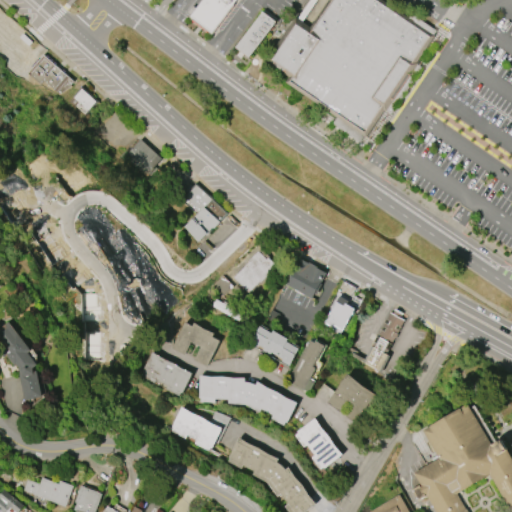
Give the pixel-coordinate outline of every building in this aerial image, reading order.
[(199,0),(188,14),(210,31),(233,0),(199,0)] [(296,21),(310,31),(331,0),(379,0),(407,19),(411,13),(438,32),(365,137),(285,81),(289,74),(269,60),(296,21)] [(234,45),(248,55),(275,20),(262,9),(234,45)] [(26,73),(43,53),(74,80),(60,97),(42,82),(39,85),(26,73)] [(81,86),(97,101),(83,117),(67,101),(81,86)] [(140,139),(161,158),(152,168),(153,169),(145,177),(122,157),(127,151),(128,152),(140,139)] [(196,182),(228,213),(206,235),(205,234),(198,242),(183,227),(195,214),(181,200),(188,193),(185,189),(190,184),(192,186),(196,182)] [(232,278),(248,262),(247,261),(258,251),(266,259),(267,257),(276,266),(259,282),(258,281),(246,292),(232,278)] [(311,299),(284,285),(298,258),(308,263),(308,262),(317,267),(316,268),(325,272),(311,299)] [(221,275),(232,286),(221,297),(210,286),(221,275)] [(355,309),(340,335),(322,325),(339,295),(347,300),(346,303),(355,309)] [(403,319),(386,311),(364,364),(381,371),(403,319)] [(28,353),(37,364),(32,368),(33,371),(36,370),(42,397),(24,400),(18,374),(19,374),(19,368),(15,364),(13,365),(6,356),(4,357),(0,352),(0,327),(9,321),(31,350),(28,353)] [(219,340),(205,366),(192,360),(199,347),(190,342),(183,355),(170,348),(184,322),(192,326),(193,323),(203,328),(214,333),(212,337),(219,340)] [(259,325),(271,333),(273,330),(289,339),(287,342),(299,349),(288,366),(281,361),(283,359),(270,352),(269,354),(262,350),(264,347),(259,344),(257,347),(250,342),(259,325)] [(285,380),(309,339),(314,342),(316,340),(325,345),(313,367),(315,368),(303,390),(285,380)] [(192,373),(181,393),(180,392),(178,396),(165,389),(167,385),(155,379),(153,383),(140,376),(142,372),(141,372),(151,351),(160,357),(172,363),(181,368),(192,373)] [(378,396),(358,425),(345,416),(352,406),(346,402),(339,412),(326,403),(347,373),(361,385),(378,396)] [(244,378),(244,382),(246,382),(248,382),(250,383),(251,384),(253,384),(255,385),(257,381),(266,387),(277,391),(285,397),(297,402),(286,422),(285,422),(283,425),(270,418),(272,415),(260,408),(258,412),(244,404),(227,403),(227,399),(214,398),(214,402),(199,401),(199,398),(198,398),(199,375),(211,377),(222,376),(232,378),(244,378)] [(434,511),(468,511),(466,507),(465,507),(456,492),(489,473),(510,511),(511,509),(511,457),(501,438),(490,444),(468,404),(460,408),(460,407),(422,428),(438,456),(411,471),(434,511)] [(230,418),(216,444),(214,442),(211,448),(209,447),(207,451),(193,444),(195,440),(186,435),(184,438),(170,431),(172,427),(171,427),(181,406),(190,412),(201,417),(209,422),(214,411),(230,418)] [(342,454),(324,467),(323,466),(319,469),(311,457),(314,455),(306,444),(303,446),(294,435),(297,433),(297,432),(315,418),(321,427),(328,436),(334,445),(342,454)] [(315,503),(303,511),(288,511),(284,506),(287,504),(279,494),(277,496),(266,482),(252,474),(253,471),(242,465),(240,468),(227,461),(229,458),(227,457),(238,437),(248,443),(257,447),(268,454),(278,458),(276,462),(278,463),(279,464),(280,465),(282,466),(283,467),(284,468),(285,470),(288,467),(294,477),(302,485),(308,495),(315,503)] [(64,507),(22,490),(27,479),(39,484),(41,477),(58,483),(59,480),(73,486),(64,507)] [(80,485),(102,494),(94,511),(75,511),(76,511),(73,510),(76,502),(74,501),(80,485)] [(0,511),(0,493),(3,489),(24,505),(18,511),(17,511),(16,511),(15,511),(0,511)] [(364,511),(398,492),(409,511),(364,511)]
